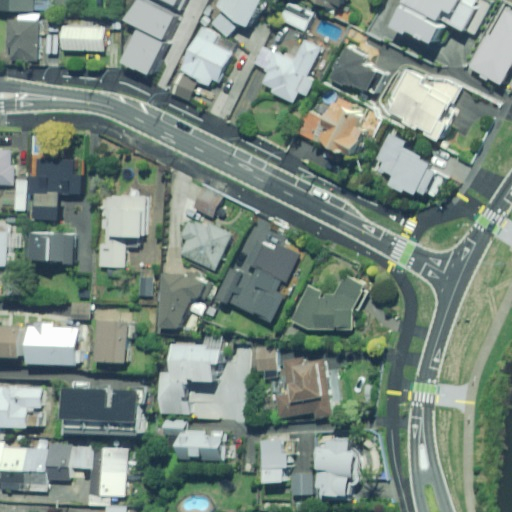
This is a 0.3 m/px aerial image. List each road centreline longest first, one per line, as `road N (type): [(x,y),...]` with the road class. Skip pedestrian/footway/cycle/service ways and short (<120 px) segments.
road 1 (unclassified): [(458,280),(119,110),(38,97)]
road 2 (unknown): [(231,434),(388,430)]
road 3 (unclassified): [(421,431),(426,378),(458,280)]
